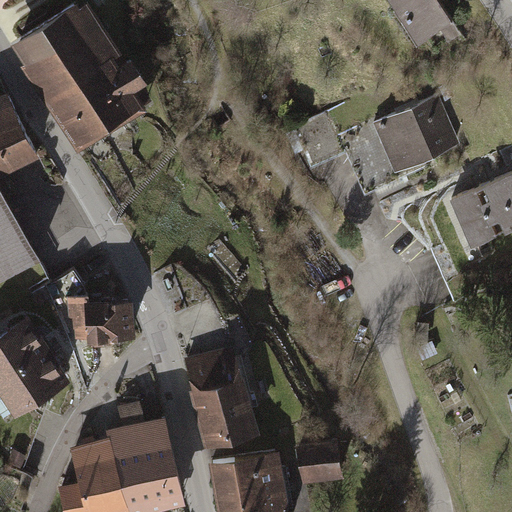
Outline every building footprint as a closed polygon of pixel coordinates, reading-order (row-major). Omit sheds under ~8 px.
[(122,48),(89,0),(85,0),(24,42),(55,88),(48,93),(80,141),(112,119),(83,75),(110,57),(122,48)] [(440,0),(392,0),(419,40),(431,31),(440,44),(461,30),(440,0)] [(83,75),(112,119),(141,100),(132,86),(147,75),(132,54),(115,65),(110,57),(83,75)] [(424,167),(421,158),(399,167),(378,117),(368,93),(298,123),(314,161),(347,147),(366,191),(424,167)] [(438,93),(378,117),(399,167),(421,158),(459,143),(438,93)] [(0,129),(24,117),(12,96),(0,102),(0,129)] [(0,183),(47,159),(24,117),(0,129),(0,183)] [(511,170),(490,180),(509,226),(511,225),(511,170)] [(509,226),(490,180),(457,193),(476,240),(509,226)] [(0,286),(43,264),(0,184),(0,286)] [(449,201),(460,227),(468,224),(458,197),(449,201)] [(94,297),(72,298),(73,321),(91,321),(92,343),(138,342),(137,302),(94,303),(94,297)] [(0,377),(46,349),(27,318),(0,335),(0,377)] [(234,345),(189,356),(210,438),(255,427),(234,345)] [(65,380),(46,349),(0,377),(0,383),(16,410),(65,380)] [(113,433),(114,439),(132,511),(136,511),(186,500),(166,420),(151,424),(146,402),(121,409),(126,430),(113,433)] [(338,435),(300,442),(306,478),(345,471),(338,435)] [(132,511),(114,439),(75,449),(84,482),(62,487),(67,511),(132,511)] [(278,449),(214,460),(223,511),(232,511),(268,506),(268,511),(288,511),(287,503),(294,502),(288,464),(281,465),(278,449)] [(30,456),(16,450),(10,464),(24,470),(30,456)]
